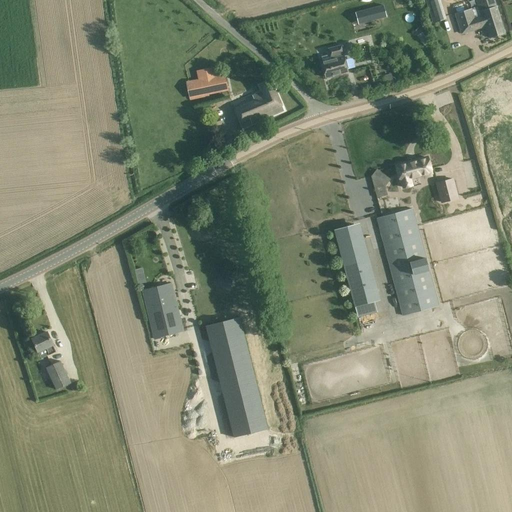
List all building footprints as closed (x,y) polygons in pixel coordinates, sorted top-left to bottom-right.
[(426,0),(434,22),(447,18),(440,0),(426,0)] [(504,33),(494,0),(477,0),(482,15),(474,18),(471,9),(456,14),(462,34),(477,29),(477,27),(485,24),(489,38),(504,33)] [(383,6),(356,13),(359,24),(366,22),(386,17),(383,6)] [(322,62),(321,62),(325,78),(348,72),(346,62),(341,45),(338,46),(328,49),(329,54),(321,57),(322,62)] [(228,90),(225,74),(186,82),(189,99),(228,90)] [(391,74),(382,76),(384,83),(393,81),(391,74)] [(284,110),(271,81),(259,86),(262,92),(233,104),(244,128),(284,110)] [(408,163),(396,166),(400,181),(401,181),(403,188),(412,185),(410,179),(423,175),(424,178),(431,176),(430,173),(432,173),(427,158),(416,161),(416,160),(407,162),(408,163)] [(377,169),(371,176),(385,187),(391,179),(377,169)] [(453,179),(437,183),(442,203),(458,199),(453,179)] [(440,306),(414,209),(376,219),(402,316),(440,306)] [(362,257),(342,262),(357,318),(377,313),(362,257)] [(171,283),(142,290),(150,321),(152,330),(182,323),(177,306),(179,306),(178,303),(176,303),(171,283)] [(239,317),(206,326),(231,427),(234,438),(268,429),(265,418),(239,317)] [(56,352),(47,332),(32,339),(39,353),(46,349),(49,355),(56,352)] [(70,383),(60,360),(45,367),(55,390),(70,383)]
